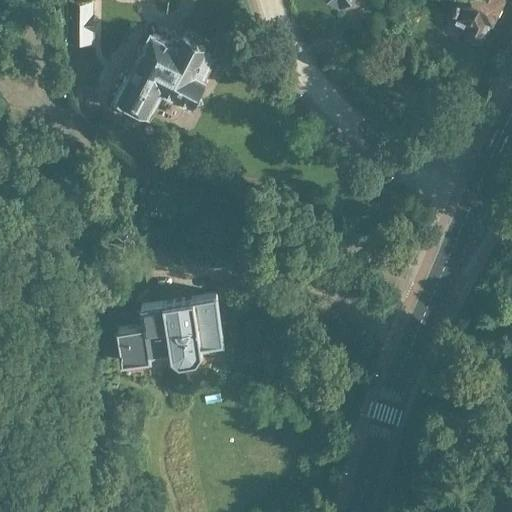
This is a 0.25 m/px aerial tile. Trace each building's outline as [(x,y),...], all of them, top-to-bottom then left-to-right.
[(92,0),(68,0),(68,38),(92,39),(92,0)] [(453,0),(452,2),(455,3),(449,14),(471,25),(468,31),(469,34),(475,37),(482,35),(491,17),(492,18),(500,0),(453,0)] [(161,82),(162,83),(192,98),(203,76),(193,71),(206,47),(172,30),(167,39),(153,32),(141,57),(167,71),(161,82)] [(167,71),(141,57),(130,77),(126,75),(126,76),(116,71),(108,85),(118,90),(118,91),(120,93),(115,101),(138,113),(142,104),(149,108),(162,83),(161,82),(167,71)] [(225,339),(218,290),(141,302),(144,322),(118,326),(123,360),(152,356),(151,350),(173,347),(173,353),(181,358),(197,355),(202,348),(201,343),(225,339)]
